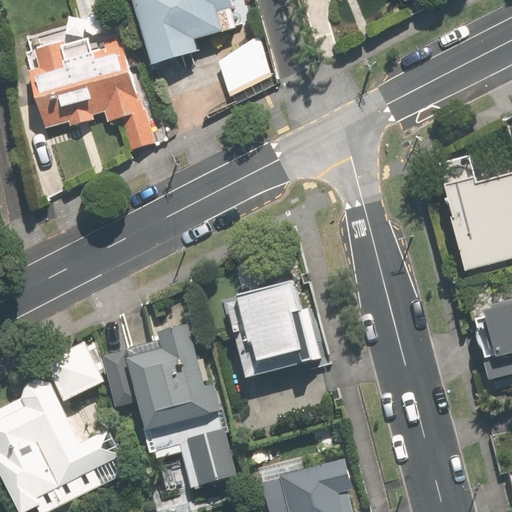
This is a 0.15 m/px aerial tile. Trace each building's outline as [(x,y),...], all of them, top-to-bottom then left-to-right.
[(139,0),(158,62),(204,49),(201,37),(229,29),(224,11),(239,6),(237,0),(139,0)] [(43,66),(32,69),(47,127),(71,121),(72,124),(98,118),(97,114),(108,112),(110,121),(123,118),(131,149),(158,142),(149,107),(147,108),(144,98),(141,99),(123,27),(38,49),(43,66)] [(273,75),(264,37),(222,60),(233,95),(273,75)] [(473,269),(511,258),(511,171),(483,179),(482,174),(450,182),(473,269)] [(230,298),(252,376),(325,356),(303,278),(230,298)] [(511,301),(493,307),(495,312),(478,317),(494,378),(511,373),(511,301)] [(210,383),(193,323),(163,331),(166,338),(131,348),(154,428),(226,408),(218,381),(210,383)] [(108,381),(88,341),(50,361),(70,400),(108,381)] [(129,348),(106,354),(120,405),(143,399),(129,348)] [(47,511),(49,511),(136,466),(115,426),(88,441),(52,372),(31,383),(27,396),(0,409),(0,439),(5,450),(0,452),(0,456),(29,511),(43,505),(47,511)] [(229,427),(191,437),(204,484),(242,474),(229,427)] [(304,454),(261,465),(273,511),(358,511),(353,491),(358,489),(350,457),(308,468),(304,454)]
